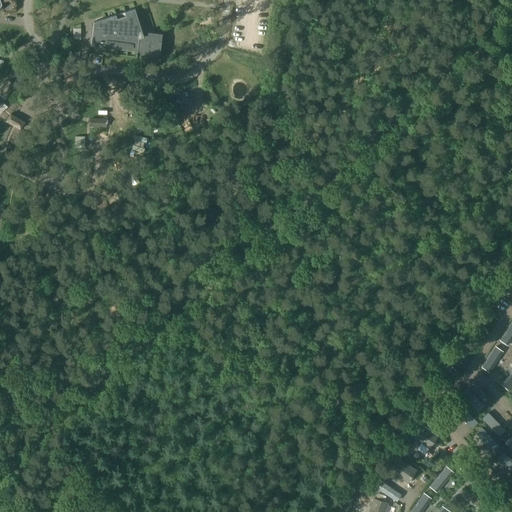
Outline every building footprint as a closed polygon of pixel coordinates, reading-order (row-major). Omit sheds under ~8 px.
[(139,21),(135,8),(94,22),(91,45),(146,52),(145,58),(159,59),(162,34),(148,32),(148,35),(140,34),(140,31),(137,22),(139,21)] [(17,87),(9,79),(0,88),(0,96),(4,101),(17,87)] [(26,121),(11,112),(6,121),(22,130),(26,121)] [(137,115),(137,125),(148,125),(156,125),(157,116),(137,115)] [(92,118),(91,127),(108,127),(108,118),(92,118)] [(511,269),(508,267),(495,290),(503,294),(511,278),(511,269)] [(479,316),(471,328),(479,333),(487,320),(479,316)] [(511,321),(500,340),(507,345),(511,337),(511,321)] [(497,344),(484,364),(491,369),(505,349),(497,344)] [(461,346),(453,358),(461,363),(469,351),(461,346)] [(450,365),(439,375),(446,382),(457,371),(450,365)] [(511,372),(501,383),(508,390),(511,385),(511,372)] [(467,389),(461,395),(478,412),(484,406),(467,389)] [(460,405),(454,411),(471,428),(477,423),(460,405)] [(488,413),(482,419),(499,436),(505,431),(488,413)] [(418,423),(410,435),(429,448),(438,436),(418,423)] [(482,428),(476,434),(493,452),(499,446),(482,428)] [(408,442),(401,453),(406,456),(413,445),(408,442)] [(511,461),(504,452),(498,458),(511,472),(511,461)] [(397,458),(388,470),(408,483),(416,471),(397,458)] [(466,463),(459,470),(479,487),(485,480),(466,463)] [(445,467),(428,487),(436,493),(452,473),(445,467)] [(380,481),(376,488),(397,502),(401,495),(380,481)] [(423,493),(409,511),(420,511),(430,499),(423,493)] [(491,493),(484,501),(495,511),(509,511),(511,511),(491,493)] [(374,498),(369,511),(385,511),(388,503),(374,498)]
